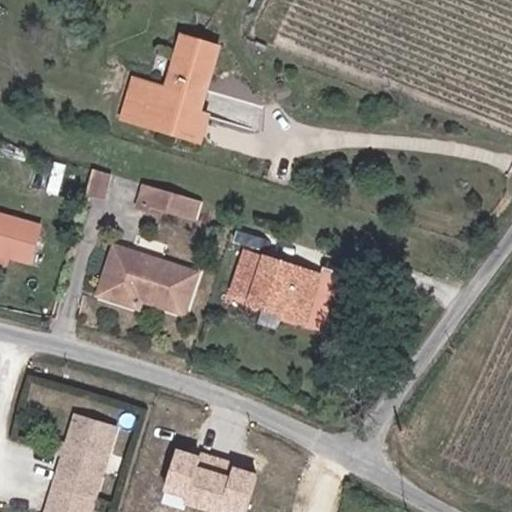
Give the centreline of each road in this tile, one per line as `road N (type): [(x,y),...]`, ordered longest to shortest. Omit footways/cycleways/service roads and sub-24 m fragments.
road 1 (unclassified): [(0,329),(76,346),(289,421),(363,456)]
road 2 (residential): [(511,245),(363,456)]
